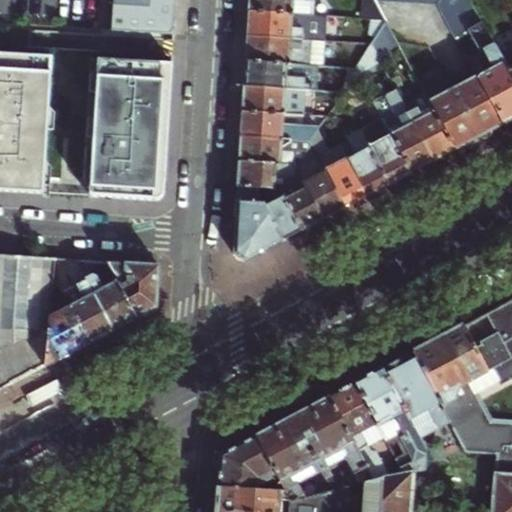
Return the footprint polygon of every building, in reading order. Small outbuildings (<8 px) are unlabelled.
[(115,0),(114,32),(173,36),(175,0),(115,0)] [(248,0),(248,13),(327,17),(327,0),(248,0)] [(364,0),(363,20),(387,21),(376,1),(375,0),(364,0)] [(471,33),(484,26),(469,0),(375,0),(376,1),(441,6),(459,39),(471,33)] [(247,37),(325,43),(327,17),(248,13),(247,26),(247,37)] [(482,53),(468,60),(478,79),(502,126),(511,120),(511,77),(496,49),(484,26),(471,33),(482,53)] [(323,67),(325,43),(247,37),(246,50),(245,62),(316,67),(323,67)] [(511,48),(506,51),(503,45),(496,49),(511,77),(511,48)] [(356,69),(358,74),(379,61),(371,46),(356,69)] [(0,190),(42,193),(51,58),(0,54),(0,190)] [(170,81),(171,65),(98,61),(89,196),(101,197),(157,200),(162,193),(170,81)] [(304,92),(314,93),(316,67),(245,62),(244,73),(243,88),(304,92)] [(484,124),(464,87),(462,87),(455,73),(449,76),(446,72),(421,85),(434,109),(456,151),(466,145),(481,137),(476,128),(484,124)] [(481,137),(493,131),(502,126),(478,79),(464,87),(484,124),(476,128),(481,137)] [(304,92),(243,88),(243,99),(242,113),(302,117),(304,92)] [(406,112),(395,91),(373,102),(383,120),(412,174),(422,168),(434,163),(406,112)] [(419,106),(406,112),(434,163),(444,157),(456,151),(434,109),(423,114),(419,106)] [(310,142),(319,130),(302,129),(302,117),(242,113),(241,126),(240,138),(310,142)] [(383,120),(361,132),(390,185),(401,179),(412,174),(383,120)] [(360,129),(337,141),(346,158),(367,197),(377,191),(390,185),(361,132),(360,129)] [(481,137),(466,145),(473,147),(480,143),(480,141),(481,140),(483,142),(490,138),(493,131),(481,137)] [(239,162),(292,166),(293,152),(303,153),(310,142),(240,138),(240,151),(239,162)] [(324,169),(310,142),(303,153),(299,160),(303,167),(297,171),(300,177),(323,220),(333,215),(345,209),(324,169)] [(367,197),(346,158),(324,169),(345,209),(356,203),(367,197)] [(289,174),(295,166),(292,166),(239,162),(238,174),(238,188),(252,189),(259,189),(279,190),(289,174)] [(279,190),(301,232),(312,226),(323,220),(300,177),(293,181),(289,174),(279,190)] [(252,189),(238,188),(237,198),(233,255),(244,262),(263,252),(282,242),(265,208),(260,211),(251,203),(252,189)] [(301,232),(279,190),(259,189),(263,196),(269,194),(274,204),(265,208),(282,242),(292,237),(301,232)] [(15,256),(0,255),(0,391),(36,373),(47,367),(50,318),(51,291),(52,283),(53,259),(15,256)] [(85,278),(75,260),(69,260),(61,259),(61,263),(73,284),(60,291),(69,308),(87,345),(101,338),(113,331),(85,278)] [(118,263),(109,263),(110,265),(138,319),(149,313),(157,308),(159,266),(118,263)] [(138,319),(110,265),(85,278),(113,331),(125,325),(138,319)] [(412,354),(457,435),(466,452),(497,455),(496,473),(511,475),(511,428),(490,427),(473,399),(466,387),(490,374),(496,386),(499,390),(511,382),(511,301),(442,338),(419,350),(412,354)] [(87,345),(69,308),(50,318),(47,367),(66,356),(87,345)] [(425,452),(457,435),(412,354),(399,361),(382,370),(425,452)] [(397,461),(401,469),(425,457),(425,452),(382,370),(368,377),(355,384),(385,439),(386,442),(397,436),(408,455),(397,461)] [(496,386),(490,374),(466,387),(473,399),(496,386)] [(370,451),(369,447),(385,439),(355,384),(342,391),(327,399),(371,482),(383,479),(389,478),(377,453),(370,451)] [(288,419),(255,437),(278,479),(284,491),(289,500),(290,502),(303,499),(297,488),(315,479),(317,484),(323,481),(331,477),(328,472),(344,464),(356,486),(371,482),(327,399),(288,419)] [(257,489),(278,479),(255,437),(229,450),(220,455),(218,487),(257,489)] [(411,511),(413,472),(389,478),(383,479),(380,511),(411,511)] [(340,473),(331,477),(323,481),(329,492),(331,492),(344,489),(349,488),(340,473)] [(511,511),(511,475),(496,473),(493,511),(511,511)] [(356,486),(352,487),(349,511),(380,511),(383,479),(371,482),(356,486)] [(217,494),(216,509),(263,511),(279,511),(280,500),(289,500),(284,491),(257,489),(218,487),(217,494)] [(349,511),(352,487),(349,488),(344,489),(331,492),(329,492),(303,499),(290,502),(289,511),(349,511)]
